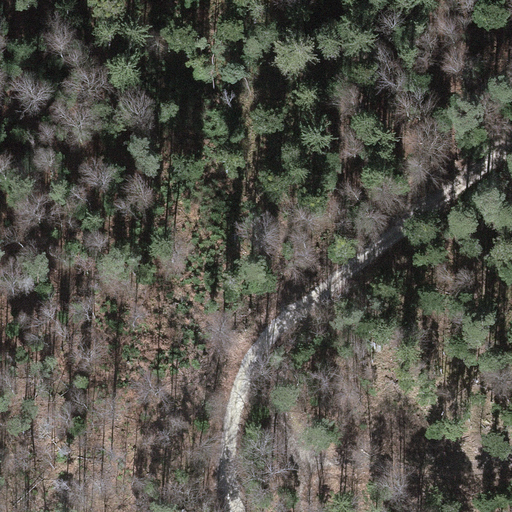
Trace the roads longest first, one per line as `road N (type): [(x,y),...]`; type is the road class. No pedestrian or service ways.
road 1 (track): [(511,149),(360,256),(267,336),(233,399),(226,472),(234,511)]
road 2 (track): [(287,318),(280,426),(310,458),(365,472),(511,463)]
